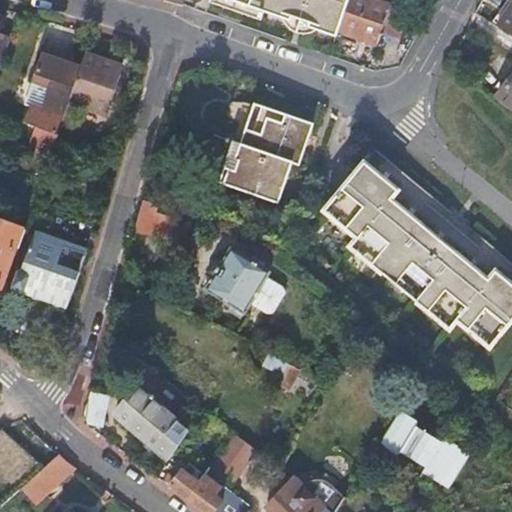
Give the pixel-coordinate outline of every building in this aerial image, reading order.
[(246,17),(249,8),(225,0),(210,0),(209,4),(246,17)] [(225,0),(249,8),(287,21),(293,0),(225,0)] [(308,29),(336,39),(339,32),(349,0),(293,0),(287,21),(291,23),(293,19),(298,21),(304,23),(309,25),(308,29)] [(391,6),(372,0),(349,0),(339,32),(377,45),(381,35),(391,6)] [(409,13),(391,6),(381,35),(400,41),(409,13)] [(511,6),(509,12),(498,28),(511,38),(511,6)] [(293,19),(291,23),(308,29),(309,25),(304,23),(298,21),(293,19)] [(0,66),(9,44),(0,40),(0,66)] [(115,67),(84,56),(79,70),(69,98),(67,105),(104,119),(120,77),(115,67)] [(34,85),(44,58),(41,57),(31,84),(34,85)] [(69,98),(79,70),(44,58),(34,85),(48,90),(40,114),(29,109),(29,110),(23,126),(33,129),(24,153),(48,160),(57,133),(55,131),(59,120),(61,121),(67,105),(69,98)] [(511,79),(509,83),(498,98),(511,108),(511,79)] [(34,85),(31,84),(23,108),(29,110),(29,109),(40,114),(48,90),(34,85)] [(222,185),(281,205),(295,165),(301,168),(315,126),(257,107),(243,147),(237,144),(222,185)] [(401,193),(368,165),(328,212),(361,240),(352,250),(450,332),(459,322),(492,349),(511,324),(511,284),(498,273),(489,284),(392,204),(401,193)] [(145,206),(138,232),(170,242),(178,216),(145,206)] [(0,287),(14,248),(17,249),(24,230),(0,221),(0,287)] [(20,295),(40,302),(65,311),(65,312),(86,254),(60,244),(35,234),(21,273),(17,274),(12,288),(13,291),(20,293),(21,293),(20,295)] [(206,292),(246,316),(253,305),(268,314),(274,314),(286,294),(284,289),(268,280),(272,273),(232,249),(206,292)] [(65,311),(40,302),(34,319),(58,328),(65,311)] [(301,371),(290,365),(279,386),(290,391),(301,371)] [(143,439),(170,462),(176,453),(190,433),(139,388),(116,415),(143,439)] [(91,395),(85,415),(87,422),(103,426),(110,401),(91,395)] [(418,422),(401,412),(381,443),(396,457),(402,452),(426,468),(419,478),(424,481),(430,485),(433,480),(449,489),(459,473),(470,455),(447,441),(441,443),(428,435),(429,434),(422,430),(422,431),(418,429),(418,422)] [(202,441),(190,433),(176,453),(188,462),(202,441)] [(72,466),(60,456),(33,481),(43,492),(72,466)] [(217,468),(210,478),(220,486),(227,476),(217,468)] [(217,496),(224,488),(220,486),(210,478),(207,476),(201,484),(184,472),(171,488),(192,502),(205,511),(216,511),(224,502),(217,496)] [(449,489),(434,511),(452,511),(471,480),(459,473),(449,489)] [(306,487),(297,478),(267,509),(270,511),(337,511),(346,498),(332,484),(327,481),(321,480),(317,480),(312,482),(306,487)] [(511,506),(511,503),(511,486),(503,501),(511,506)] [(216,511),(246,511),(249,508),(224,488),(217,496),(224,502),(216,511)]
